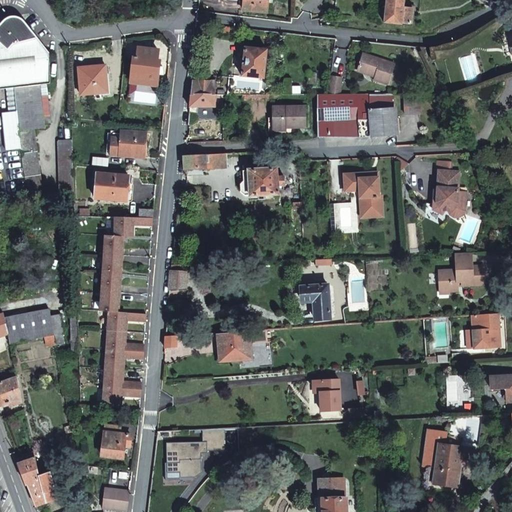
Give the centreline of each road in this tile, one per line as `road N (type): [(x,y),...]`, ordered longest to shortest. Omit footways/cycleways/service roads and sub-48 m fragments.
road 1 (unclassified): [(187,20),(139,511)]
road 2 (unknown): [(173,148),(450,147),(511,81)]
road 3 (residential): [(511,5),(418,42),(187,20)]
road 4 (unclassified): [(34,0),(58,32),(73,35),(187,20)]
road 5 (unknown): [(55,27),(40,159)]
